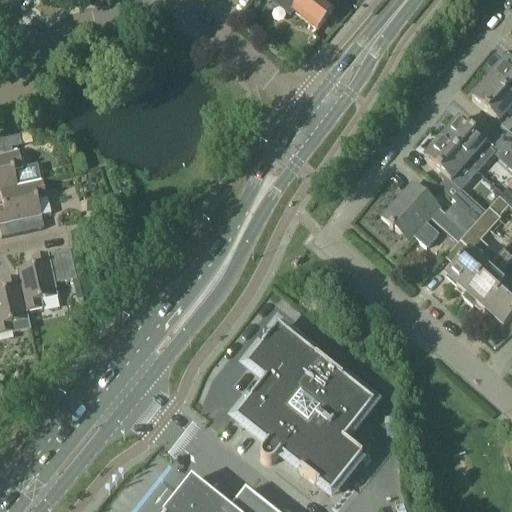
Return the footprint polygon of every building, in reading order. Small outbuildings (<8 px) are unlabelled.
[(317,33),(333,13),(316,0),(299,0),(301,2),(292,13),(317,33)] [(487,83),(511,105),(511,70),(504,64),(487,83)] [(470,102),(492,122),(508,136),(511,131),(511,121),(506,116),(511,109),(511,105),(487,83),(470,102)] [(511,155),(500,145),(484,130),(476,139),(458,123),(440,142),(467,166),(466,166),(475,175),(493,155),(511,172),(511,155)] [(511,139),(508,136),(500,145),(511,155),(511,139)] [(18,155),(12,156),(11,152),(19,150),(17,141),(0,144),(0,193),(18,190),(14,175),(22,173),(18,155)] [(458,194),(475,175),(466,166),(467,166),(440,142),(422,161),(445,182),(438,190),(476,223),(483,216),(458,194)] [(0,193),(0,195),(3,210),(0,210),(0,235),(1,240),(24,235),(22,225),(41,220),(38,204),(46,202),(42,184),(18,190),(0,193)] [(408,244),(438,211),(412,187),(382,221),(408,244)] [(511,212),(511,196),(507,192),(499,201),(511,212)] [(102,216),(103,205),(86,204),(86,215),(102,216)] [(475,229),(477,227),(455,207),(444,219),(466,238),(475,229)] [(464,296),(488,269),(496,260),(478,244),(499,221),(489,213),(479,223),(477,227),(475,229),(466,238),(446,262),(453,269),(444,279),(464,296)] [(507,286),(499,279),(511,265),(511,263),(502,254),(496,260),(464,296),(461,300),(471,309),(474,306),(482,313),(507,286)] [(27,315),(43,312),(41,304),(57,300),(48,258),(30,261),(32,270),(16,273),(18,281),(26,315),(27,315)] [(26,316),(27,315),(26,315),(18,281),(1,285),(3,293),(0,293),(0,338),(30,332),(26,316)] [(78,283),(73,284),(77,301),(81,300),(78,283)] [(501,330),(511,317),(511,290),(507,286),(482,313),(501,330)] [(320,310),(306,299),(299,308),(313,319),(320,310)] [(316,361),(277,332),(270,340),(261,351),(246,371),(264,385),(249,404),(250,404),(235,423),(266,448),(261,455),(260,457),(260,458),(259,459),(259,461),(260,462),(260,463),(261,464),(261,465),(262,466),(264,467),(265,468),(266,468),(268,468),(270,468),(271,467),(272,467),(273,466),(279,459),(299,475),(317,490),(318,489),(330,499),(360,462),(361,460),(342,445),(372,408),(342,382),(316,361)] [(269,511),(245,492),(229,511),(269,511)]
